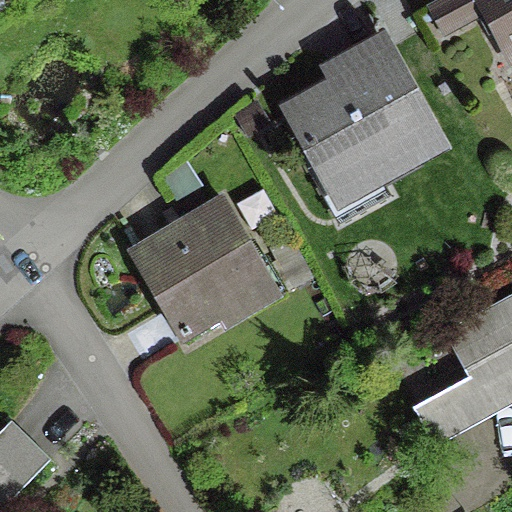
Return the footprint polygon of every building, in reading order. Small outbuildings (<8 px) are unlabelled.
[(468,17),(458,0),(449,0),(430,11),(441,32),(468,17)] [(511,0),(475,0),(497,40),(511,31),(511,0)] [(334,86),(285,113),(334,201),(435,145),(379,44),(327,73),(334,86)] [(261,126),(250,107),(231,118),(242,137),(261,126)] [(159,181),(170,198),(187,188),(174,168),(159,181)] [(218,201),(127,254),(178,341),(218,317),(223,326),(281,292),(259,255),(252,259),(218,201)] [(307,277),(292,252),(275,262),(289,287),(307,277)] [(0,511),(0,507),(46,461),(7,423),(0,429),(0,511)]
